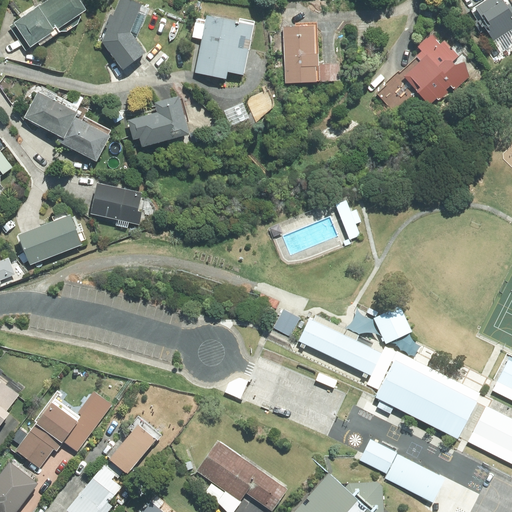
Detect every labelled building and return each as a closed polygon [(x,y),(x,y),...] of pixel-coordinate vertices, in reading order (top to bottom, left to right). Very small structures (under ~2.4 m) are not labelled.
[(79,0),(44,0),(12,22),(29,47),(85,9),(79,0)] [(143,51),(128,32),(140,3),(132,0),(117,0),(101,42),(121,68),(143,51)] [(501,0),(483,0),(473,7),(481,18),(473,23),(479,31),(484,28),(492,40),(511,27),(511,9),(508,3),(504,5),(501,0)] [(251,24),(205,15),(193,72),(225,79),(227,71),(241,74),(251,24)] [(316,25),(283,26),(285,81),(338,79),(338,63),(317,64),(316,25)] [(419,60),(401,75),(428,104),(450,84),(454,89),(468,75),(464,62),(455,65),(451,62),(457,56),(442,39),(438,42),(430,33),(416,46),(420,51),(415,56),(419,60)] [(23,117),(59,136),(57,140),(95,160),(109,135),(73,116),(76,112),(37,91),(23,117)] [(138,137),(140,146),(187,133),(177,95),(152,102),(155,113),(127,120),(132,138),(138,137)] [(140,192),(95,182),(88,214),(137,224),(140,211),(136,210),(140,192)] [(352,202),(337,208),(350,240),(365,234),(352,202)] [(17,237),(28,267),(82,246),(81,242),(86,240),(79,223),(74,225),(71,216),(17,237)] [(0,262),(0,282),(15,276),(8,259),(0,262)] [(279,303),(257,294),(253,305),(275,313),(279,303)] [(414,338),(401,308),(373,320),(385,350),(414,338)] [(300,320),(281,311),(272,329),(291,338),(300,320)] [(309,318),(298,340),(371,375),(382,353),(309,318)] [(387,366),(371,397),(457,439),(473,408),(387,366)] [(511,369),(505,366),(494,388),(511,396),(511,369)] [(247,382),(236,378),(226,384),(223,392),(241,399),(247,382)] [(0,427),(10,414),(6,411),(18,394),(0,380),(0,427)] [(76,450),(111,404),(92,390),(72,418),(49,401),(14,449),(39,467),(53,448),(54,450),(62,440),(76,450)] [(511,430),(482,416),(463,454),(511,477),(511,430)] [(136,423),(107,458),(126,473),(154,438),(136,423)] [(396,454),(399,450),(381,441),(379,445),(369,440),(359,459),(386,474),(396,454)] [(277,511),(290,492),(221,448),(201,480),(252,511),(277,511)] [(17,511),(39,486),(8,461),(0,470),(0,511),(17,511)] [(396,462),(382,491),(425,511),(434,511),(447,487),(396,462)] [(102,464),(65,510),(67,511),(94,511),(95,511),(104,511),(111,505),(107,502),(120,486),(110,478),(114,474),(102,464)] [(363,511),(330,483),(305,511),(363,511)] [(162,511),(150,501),(140,511),(162,511)]
